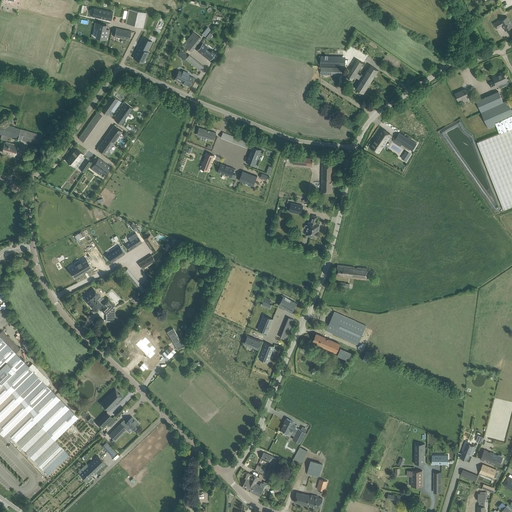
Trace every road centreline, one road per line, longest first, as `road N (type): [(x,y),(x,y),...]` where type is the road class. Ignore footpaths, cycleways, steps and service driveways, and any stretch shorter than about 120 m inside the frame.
road 1 (residential): [(304,320),(357,146)]
road 2 (residential): [(226,476),(249,446),(304,320)]
road 3 (residential): [(165,415),(52,298)]
road 4 (residential): [(228,113),(304,142),(357,146)]
road 5 (residential): [(357,146),(375,114),(453,58)]
